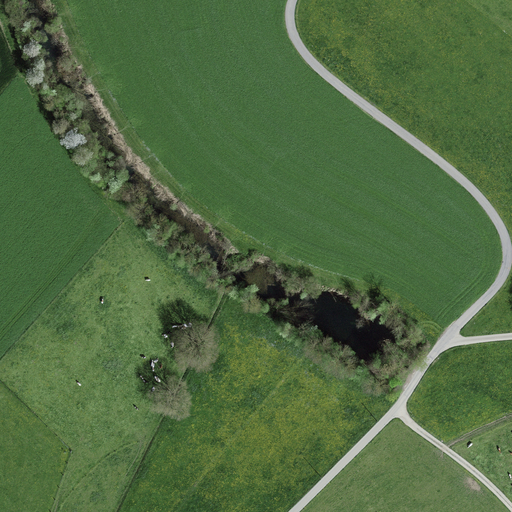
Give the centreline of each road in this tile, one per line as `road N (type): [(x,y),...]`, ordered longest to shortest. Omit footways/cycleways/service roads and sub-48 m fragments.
road 1 (unclassified): [(293,0),(291,25),(312,61),(471,187),(507,247),(497,286),(442,342),(394,410),(294,511)]
road 2 (track): [(394,410),(511,507)]
